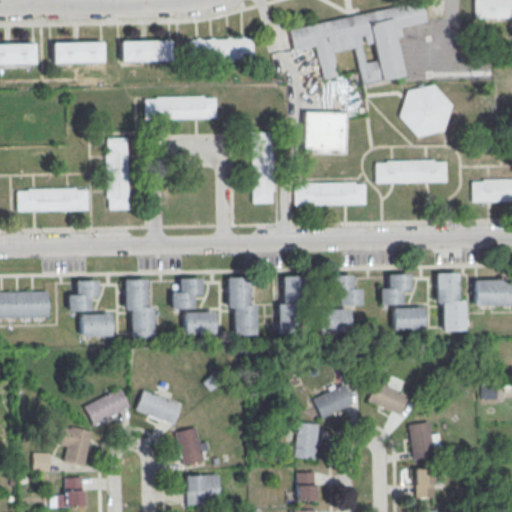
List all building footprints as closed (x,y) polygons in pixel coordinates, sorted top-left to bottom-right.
[(511,19),(511,0),(471,0),(471,19),(511,19)] [(287,26),(291,50),(314,46),(320,78),(336,76),(332,52),(353,48),(359,84),(402,77),(395,37),(401,36),(400,26),(424,21),(421,2),(287,26)] [(187,60),(186,40),(250,39),(251,59),(187,60)] [(118,62),(117,43),(167,42),(167,61),(118,62)] [(50,64),(50,44),(99,43),(100,63),(50,64)] [(0,65),(0,46),(32,46),(32,65),(0,65)] [(400,90),(407,136),(448,130),(440,83),(400,90)] [(142,96),(142,119),(214,118),(213,95),(142,96)] [(342,111),(300,111),(300,152),(342,152),(342,111)] [(249,203),(271,203),(271,131),(249,131),(249,203)] [(104,209),(128,209),(128,137),(104,137),(104,209)] [(444,160),(372,160),(372,182),(444,182),(444,160)] [(511,200),(511,177),(470,178),(470,201),(511,200)] [(363,205),(363,182),(292,182),(292,205),(363,205)] [(86,211),(86,187),(15,187),(15,211),(86,211)] [(433,271),(455,271),(456,299),(461,298),(462,330),(440,330),(440,302),(434,302),(433,271)] [(385,273),(407,272),(407,289),(399,290),(400,303),(377,304),(377,287),(386,286),(385,273)] [(275,334),(297,333),(297,306),(302,306),(302,274),(280,275),(280,303),(275,303),(275,334)] [(329,293),(336,293),(336,305),(358,305),(358,284),(348,284),(348,275),(329,275),(329,293)] [(177,277),(198,276),(199,294),(191,294),(191,308),(169,308),(168,291),(177,290),(177,277)] [(224,276),(246,276),(247,304),(252,304),(253,335),(231,335),(231,307),(225,307),(224,276)] [(122,278),(144,277),(144,305),(150,305),(150,336),(129,336),(128,308),(122,308),(122,278)] [(74,278),(95,278),(96,295),(88,295),(88,309),(66,309),(65,292),(74,292),(74,278)] [(471,304),(511,304),(511,278),(471,279),(471,304)] [(0,290),(45,290),(45,317),(0,317),(0,290)] [(419,307),(389,307),(389,329),(419,329),(419,307)] [(321,329),(347,329),(347,309),(321,309),(321,329)] [(211,311),(180,311),(180,331),(211,331),(211,311)] [(108,336),(108,313),(77,313),(77,336),(108,336)] [(406,396),(397,415),(365,400),(374,381),(406,396)] [(310,399),(342,384),(351,403),(319,418),(310,399)] [(81,406),(117,388),(127,407),(91,425),(81,406)] [(140,389),(178,404),(170,424),(133,409),(140,389)] [(406,424),(427,421),(432,455),(411,458),(406,424)] [(295,422),(316,424),(313,458),(292,456),(295,422)] [(69,426),(90,431),(82,465),(61,460),(65,446),(56,443),(60,426),(69,428),(69,426)] [(172,431),(193,426),(202,460),(181,465),(172,431)] [(31,452),(48,453),(47,471),(30,470),(31,452)] [(412,467),(431,467),(431,497),(414,497),(414,484),(413,484),(412,467)] [(294,471),(295,500),(313,500),(313,483),(312,483),(311,471),(294,471)] [(183,475),(215,473),(216,500),(202,501),(202,503),(184,504),(183,475)] [(62,477),(80,477),(80,488),(82,488),(82,505),(55,506),(55,494),(63,494),(62,477)]
